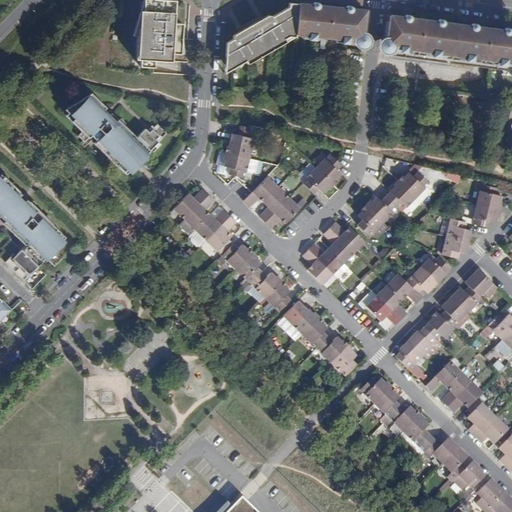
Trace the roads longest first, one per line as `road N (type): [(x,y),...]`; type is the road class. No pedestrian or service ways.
road 1 (residential): [(285,254),(511,488)]
road 2 (residential): [(380,0),(359,171),(285,254)]
road 3 (residential): [(0,360),(190,162)]
road 4 (residential): [(190,162),(201,135),(211,0)]
road 5 (residential): [(190,162),(285,254)]
